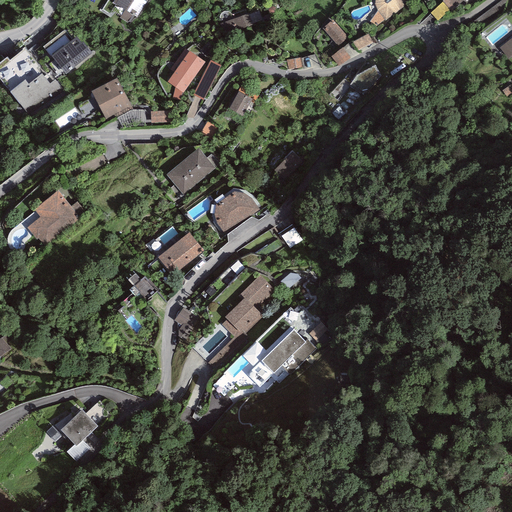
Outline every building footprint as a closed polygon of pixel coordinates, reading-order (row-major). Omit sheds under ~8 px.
[(114,0),(112,3),(137,18),(147,0),(114,0)] [(375,0),(375,4),(377,11),(384,20),(385,21),(411,0),(375,0)] [(443,0),(442,1),(450,10),(463,0),(443,0)] [(438,21),(450,10),(442,1),(430,13),(438,21)] [(376,26),(384,20),(377,11),(370,22),(376,26)] [(248,14),(220,23),(225,39),(240,34),(239,30),(252,26),(248,14)] [(348,37),(332,19),(322,28),(338,46),(348,37)] [(373,43),(368,34),(352,42),(358,51),(373,43)] [(77,37),(52,56),(66,74),(92,54),(83,42),(82,43),(77,37)] [(511,57),(511,37),(499,48),(509,60),(511,57)] [(350,57),(342,48),(331,56),(338,66),(350,57)] [(7,56),(0,61),(0,80),(28,118),(64,91),(55,79),(50,83),(24,49),(10,60),(7,56)] [(204,62),(188,51),(167,83),(175,88),(183,93),(204,62)] [(301,58),(286,60),(288,70),(302,68),(301,58)] [(220,65),(210,61),(194,95),(204,100),(220,65)] [(359,84),(364,94),(389,81),(379,62),(360,73),(365,81),(359,84)] [(118,78),(91,91),(106,121),(133,108),(118,78)] [(181,101),(183,93),(175,88),(173,99),(181,101)] [(338,89),(333,96),(341,101),(345,94),(338,89)] [(253,99),(239,91),(229,109),(243,116),(253,99)] [(170,110),(150,111),(151,123),(171,122),(170,110)] [(215,169),(198,148),(166,175),(183,196),(215,169)] [(303,162),(292,151),(274,170),(285,180),(303,162)] [(58,191),(34,210),(40,217),(27,227),(37,240),(38,239),(45,247),(86,213),(77,202),(71,206),(58,191)] [(224,234),(259,209),(251,198),(243,193),(234,192),(216,205),(214,215),(216,224),(224,234)] [(292,249),(305,242),(297,228),(284,235),(292,249)] [(189,232),(157,257),(172,276),(204,251),(189,232)] [(237,262),(203,295),(211,303),(245,270),(237,262)] [(135,273),(128,280),(133,286),(129,290),(135,296),(138,293),(147,303),(151,299),(150,297),(157,291),(158,293),(160,291),(149,279),(148,279),(145,276),(141,279),(135,273)] [(277,294),(260,276),(240,294),(244,298),(224,318),(226,320),(221,325),(234,337),(207,363),(216,372),(250,339),(246,334),(263,317),(258,312),(277,294)] [(200,318),(183,307),(174,320),(182,326),(176,335),(186,341),(200,318)] [(328,330),(321,322),(309,334),(316,341),(328,330)] [(305,342),(293,329),(261,360),(262,361),(247,375),(259,387),(271,376),(279,384),(289,373),(290,375),(317,349),(308,340),(305,342)] [(11,349),(1,338),(0,338),(0,356),(1,358),(11,349)] [(100,400),(85,413),(97,426),(112,413),(100,400)] [(85,413),(82,410),(60,430),(74,445),(76,447),(82,440),(97,426),(85,413)] [(90,449),(82,440),(76,447),(74,445),(67,452),(77,462),(90,449)]
